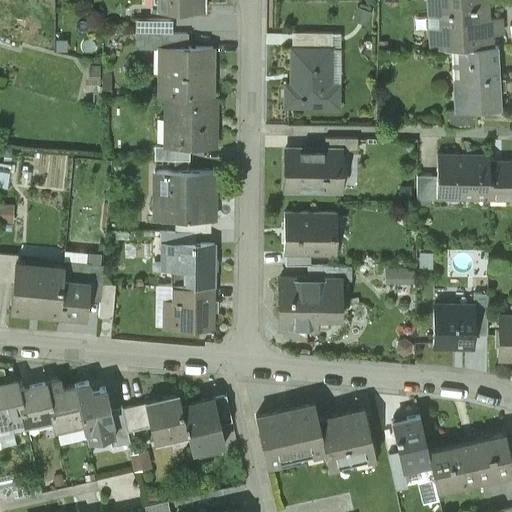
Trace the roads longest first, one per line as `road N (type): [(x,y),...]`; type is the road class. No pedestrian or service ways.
road 1 (residential): [(245,365),(249,0)]
road 2 (residential): [(245,365),(511,398)]
road 3 (residential): [(0,342),(245,365)]
road 4 (residential): [(258,511),(231,386),(245,365)]
